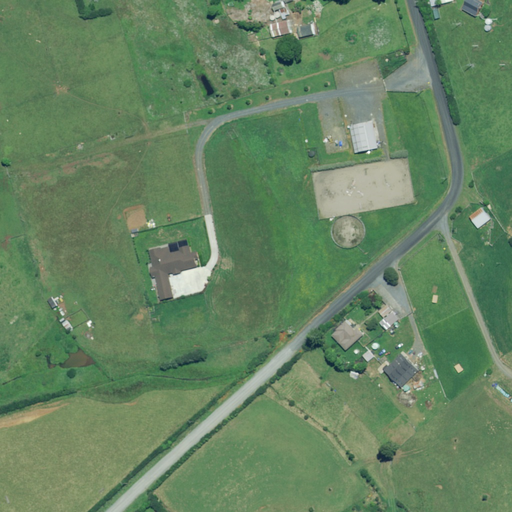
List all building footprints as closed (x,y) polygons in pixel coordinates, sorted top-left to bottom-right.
[(485,2),(481,0),(468,0),(463,11),(476,18),(485,2)] [(275,3),(273,4),(276,11),(286,7),(284,2),(276,5),(275,3)] [(288,21),(270,25),(273,39),(291,35),(288,21)] [(313,23),(298,26),(300,37),(315,34),(313,23)] [(380,148),(375,122),(351,127),(356,153),(380,148)] [(492,219),(483,207),(470,217),(479,229),(492,219)] [(176,297),(171,276),(170,274),(175,273),(175,275),(183,273),(182,271),(199,267),(195,252),(193,253),(191,246),(180,249),(180,251),(172,253),(171,247),(151,251),(155,267),(152,268),(154,278),(157,277),(163,300),(176,297)] [(58,305),(53,297),(48,300),(53,308),(58,305)] [(387,304),(379,312),(392,327),(401,320),(387,304)] [(65,318),(60,321),(67,330),(71,327),(65,318)] [(348,350),(364,334),(357,328),(355,330),(347,323),(334,335),(348,350)] [(376,357),(371,351),(364,355),(369,362),(376,357)] [(416,369),(399,375),(401,381),(418,375),(416,369)] [(424,387),(422,381),(413,383),(414,389),(424,387)]
